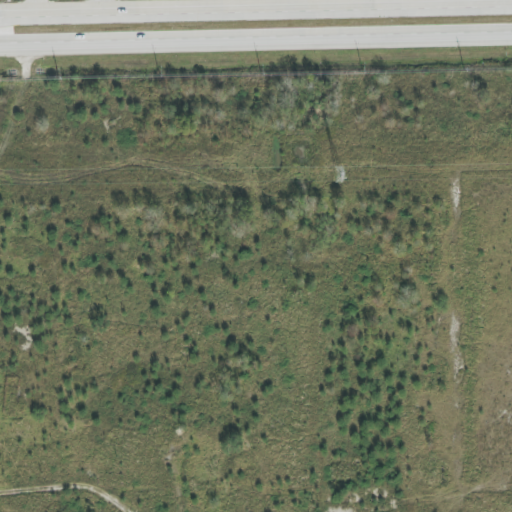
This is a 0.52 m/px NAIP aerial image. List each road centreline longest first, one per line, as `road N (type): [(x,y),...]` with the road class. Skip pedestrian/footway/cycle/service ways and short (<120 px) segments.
road 1 (primary): [(511,3),(0,15)]
road 2 (primary): [(0,44),(511,33)]
road 3 (residential): [(0,161),(29,44)]
